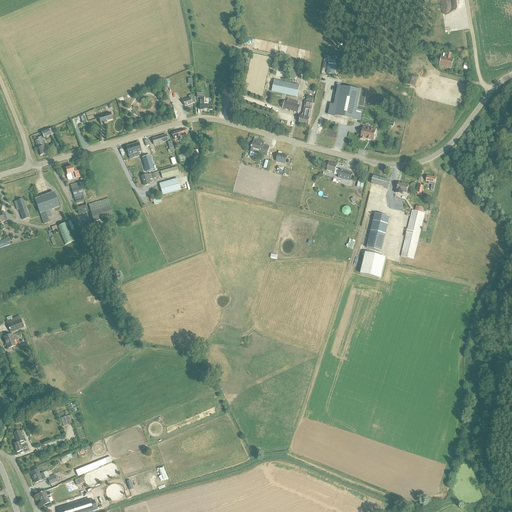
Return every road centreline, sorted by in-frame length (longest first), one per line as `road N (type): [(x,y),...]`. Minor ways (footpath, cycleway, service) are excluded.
road 1 (unclassified): [(32,167),(205,117),(387,165),(411,164),(452,142),(511,74)]
road 2 (track): [(511,487),(493,482),(481,461),(499,313),(511,278)]
